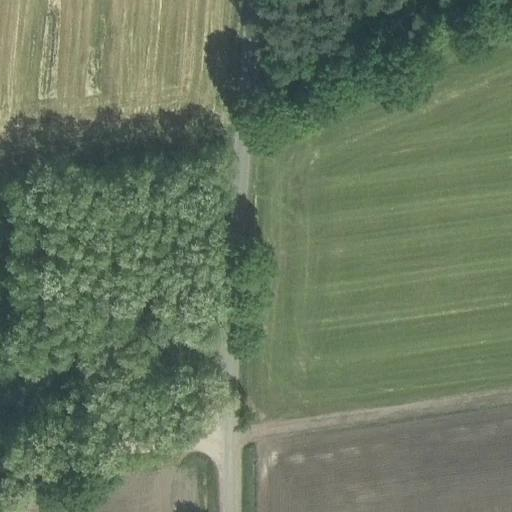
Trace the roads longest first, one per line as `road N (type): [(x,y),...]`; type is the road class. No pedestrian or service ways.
road 1 (track): [(0,471),(511,397)]
road 2 (unclassified): [(234,511),(229,441),(266,0)]
